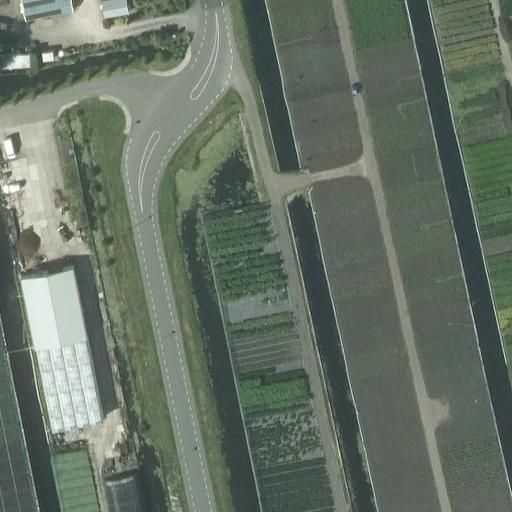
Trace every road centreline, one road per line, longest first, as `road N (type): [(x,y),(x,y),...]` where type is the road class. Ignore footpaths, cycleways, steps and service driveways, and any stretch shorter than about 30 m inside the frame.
road 1 (track): [(444,511),(335,0)]
road 2 (track): [(340,511),(248,104),(241,82),(212,60)]
road 3 (unclassified): [(202,511),(139,183),(157,132),(172,116)]
road 4 (unclassified): [(0,116),(126,85),(172,116)]
road 5 (unclassified): [(172,116),(212,60),(212,0)]
